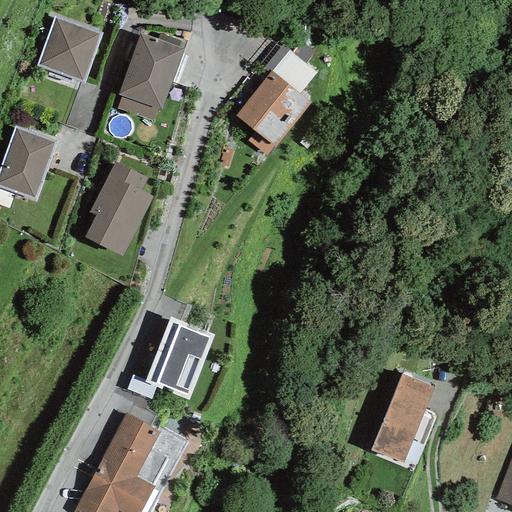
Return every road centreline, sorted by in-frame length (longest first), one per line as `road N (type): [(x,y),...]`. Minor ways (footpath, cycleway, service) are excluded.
road 1 (residential): [(46,511),(160,308),(241,55)]
road 2 (unknown): [(435,511),(434,431),(455,376)]
